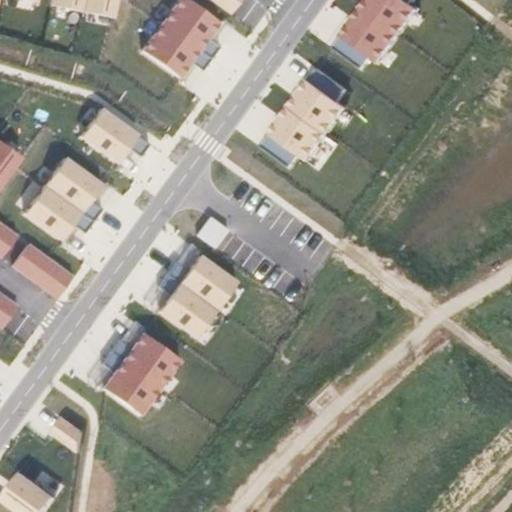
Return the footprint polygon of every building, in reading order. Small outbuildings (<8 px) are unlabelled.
[(81,12),(82,0),(51,0),(50,5),(81,12)] [(82,0),(81,12),(112,18),(115,0),(82,0)] [(187,0),(177,0),(160,23),(212,57),(219,47),(208,39),(219,24),(187,0)] [(242,0),(211,0),(232,14),(242,0)] [(360,9),(396,35),(417,6),(411,2),(412,0),(366,0),(360,9)] [(380,58),(396,35),(360,9),(353,19),(334,46),(364,67),(368,60),(373,53),(380,58)] [(212,57),(160,23),(141,49),(180,77),(191,62),(202,70),(212,57)] [(291,106),(327,132),(335,122),(347,105),(341,101),(349,89),(318,68),(296,99),(291,106)] [(310,156),(327,132),(291,106),(284,117),(265,145),(294,165),(300,157),(304,152),(310,156)] [(96,148),(117,164),(128,149),(139,157),(148,145),(116,121),(96,148)] [(19,157),(0,144),(0,184),(14,165),(19,157)] [(43,186),(92,222),(101,210),(90,201),(100,186),(64,159),(43,186)] [(92,222),(43,186),(24,213),(61,241),(72,226),(84,234),(92,222)] [(217,253),(221,248),(232,231),(218,222),(209,215),(194,236),(205,244),(217,253)] [(0,257),(0,258),(16,236),(0,224),(0,257)] [(56,299),(72,277),(47,259),(27,245),(12,266),(56,299)] [(166,274),(215,311),(236,282),(198,254),(188,269),(176,261),(166,274)] [(195,337),(215,311),(166,274),(159,283),(171,293),(159,312),(175,323),(195,337)] [(17,307),(0,294),(0,328),(2,330),(17,307)] [(111,354),(159,389),(169,374),(179,360),(143,334),(133,349),(120,340),(111,354)] [(148,403),(159,389),(111,354),(102,364),(114,372),(102,389),(139,415),(148,403)] [(52,433),(80,452),(83,432),(61,417),(52,433)] [(31,481),(21,474),(14,483),(9,491),(2,500),(18,511),(46,511),(56,499),(31,481)]
